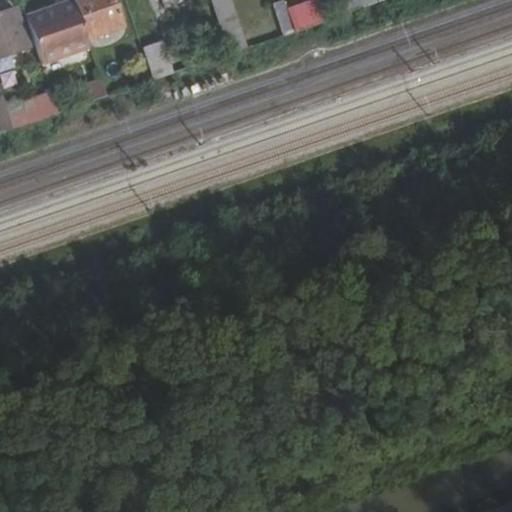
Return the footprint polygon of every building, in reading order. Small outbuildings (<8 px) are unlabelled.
[(25,14),(39,56),(85,40),(85,38),(72,0),(57,0),(55,1),(56,4),(25,14)] [(72,0),(85,38),(121,27),(111,0),(72,0)] [(209,0),(222,37),(239,31),(228,0),(209,0)] [(275,0),(267,3),(278,35),(292,30),(281,0),(275,0)] [(322,0),(305,0),(286,8),(296,32),(330,18),(322,0)] [(0,15),(0,56),(7,55),(4,47),(25,40),(15,11),(0,15)] [(222,37),(228,52),(246,46),(241,31),(239,31),(222,37)] [(141,49),(151,79),(169,73),(160,43),(141,49)] [(0,129),(60,117),(54,88),(0,99),(0,129)]
